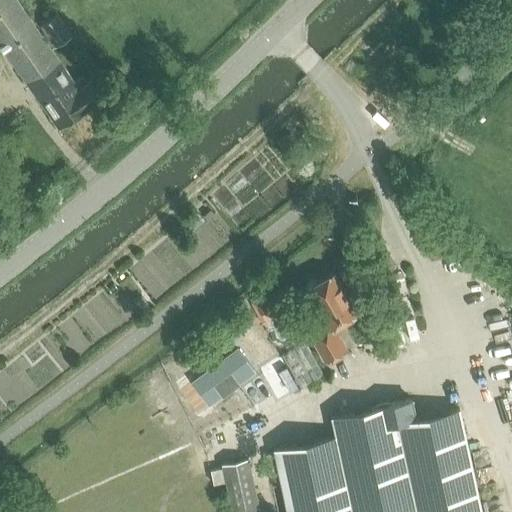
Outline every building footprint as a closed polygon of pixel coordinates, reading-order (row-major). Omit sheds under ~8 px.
[(72,80),(16,0),(0,0),(0,46),(56,128),(104,95),(92,78),(87,81),(82,74),(72,80)] [(54,47),(71,35),(56,13),(40,25),(54,47)] [(305,140),(292,150),(302,162),(315,152),(305,140)] [(214,213),(210,209),(203,216),(207,220),(214,213)] [(305,288),(327,327),(314,334),(315,336),(312,338),(325,362),(348,349),(335,325),(343,320),(349,317),(357,312),(334,271),(319,281),(316,278),(309,282),(308,286),(305,288)] [(113,283),(107,288),(111,292),(116,287),(113,283)] [(255,300),(250,302),(262,322),(287,308),(276,289),(255,301),(255,300)] [(322,372),(304,341),(282,354),(300,386),(322,372)] [(237,347),(191,379),(206,402),(219,393),(220,394),(238,382),(237,381),(253,370),(237,347)] [(259,371),(277,400),(295,388),(277,359),(259,371)] [(273,448),(286,511),(481,511),(459,408),(415,417),(411,399),(331,416),(335,435),(273,448)] [(258,511),(251,473),(248,458),(222,464),(225,479),(232,511),(258,511)] [(222,467),(212,469),(214,483),(225,481),(222,467)]
